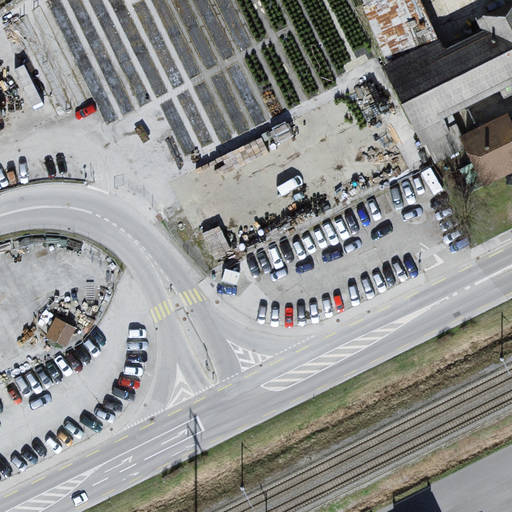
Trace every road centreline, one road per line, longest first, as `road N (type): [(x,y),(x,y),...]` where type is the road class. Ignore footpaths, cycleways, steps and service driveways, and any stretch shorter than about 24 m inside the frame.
road 1 (tertiary): [(0,215),(66,206),(131,236),(178,304),(226,409)]
road 2 (primary): [(511,269),(226,409)]
road 3 (primary): [(226,409),(17,511)]
